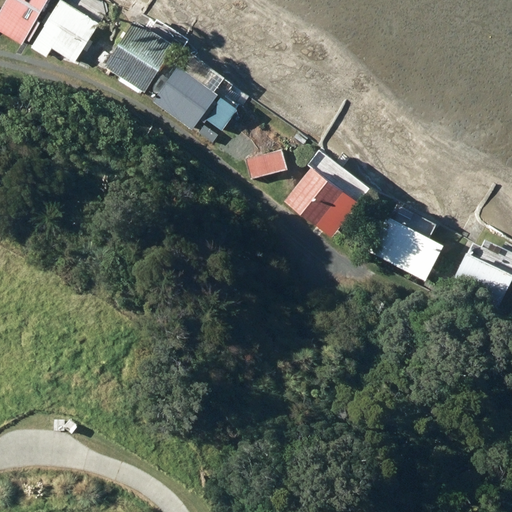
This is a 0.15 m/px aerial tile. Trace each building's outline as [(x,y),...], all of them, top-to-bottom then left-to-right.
[(0,0),(0,30),(4,32),(7,27),(22,35),(40,0),(0,0)] [(60,0),(53,0),(26,45),(42,54),(47,46),(71,61),(95,21),(60,0)] [(129,18),(100,64),(141,89),(169,43),(129,18)] [(148,97),(185,125),(211,92),(173,63),(148,97)] [(198,133),(210,143),(236,108),(223,99),(198,133)] [(275,148),(241,158),(246,177),(281,167),(275,148)] [(328,198),(336,187),(304,164),(279,199),(317,226),(334,202),(328,198)] [(378,211),(359,246),(416,276),(434,241),(378,211)] [(456,248),(441,277),(489,301),(504,272),(456,248)] [(511,287),(502,307),(511,311),(511,287)]
